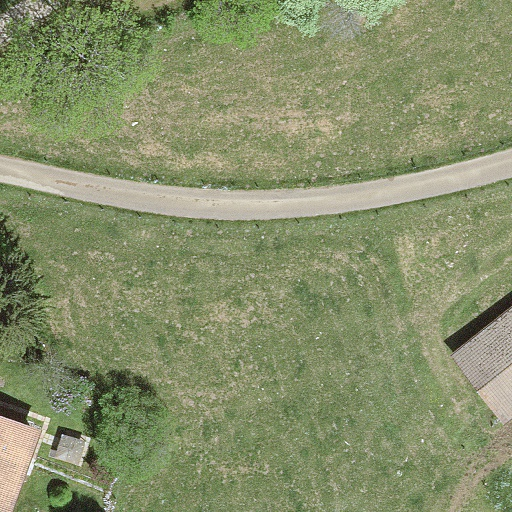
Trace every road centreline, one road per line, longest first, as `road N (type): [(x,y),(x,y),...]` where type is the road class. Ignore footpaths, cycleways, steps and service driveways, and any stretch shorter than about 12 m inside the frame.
road 1 (unclassified): [(0,169),(228,205),(337,200),(511,163)]
road 2 (unknown): [(0,88),(60,44),(88,0)]
